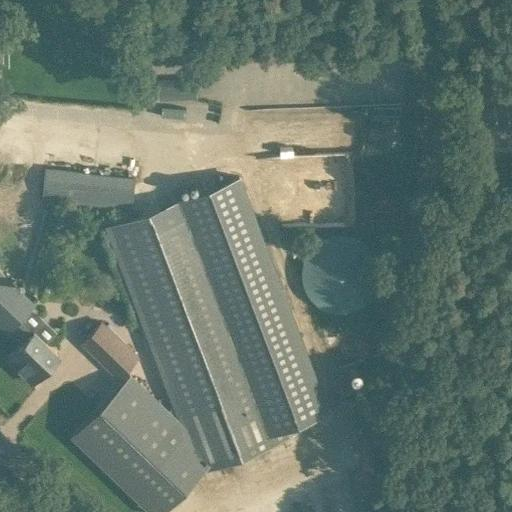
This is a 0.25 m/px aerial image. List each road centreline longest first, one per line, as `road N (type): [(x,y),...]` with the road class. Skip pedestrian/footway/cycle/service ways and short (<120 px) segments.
road 1 (track): [(360,511),(427,141)]
road 2 (track): [(427,141),(428,0)]
